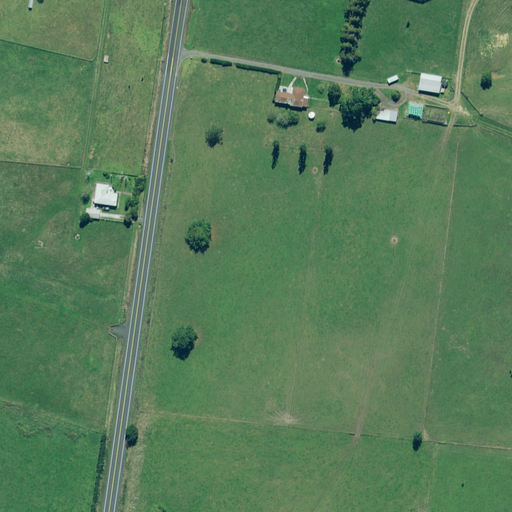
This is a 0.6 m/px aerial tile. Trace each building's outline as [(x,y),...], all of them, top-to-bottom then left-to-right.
[(443,77),(422,74),(419,90),(440,93),(443,77)] [(305,90),(294,88),(294,90),(278,88),(276,102),(291,104),(291,106),(307,108),(309,98),(304,97),(305,90)] [(398,112),(376,109),(374,119),(397,122),(398,112)] [(114,187),(98,184),(95,203),(116,206),(118,194),(113,194),(114,187)] [(101,210),(87,209),(86,218),(100,219),(101,210)]
